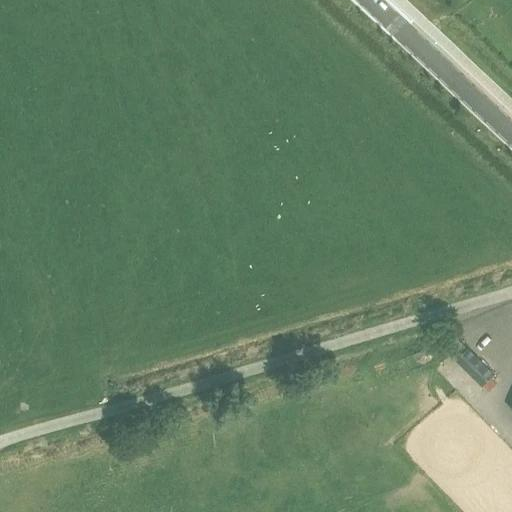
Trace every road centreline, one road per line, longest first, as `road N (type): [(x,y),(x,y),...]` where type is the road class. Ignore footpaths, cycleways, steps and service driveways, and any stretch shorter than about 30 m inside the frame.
road 1 (unclassified): [(511,292),(0,444)]
road 2 (secondary): [(511,133),(368,0)]
